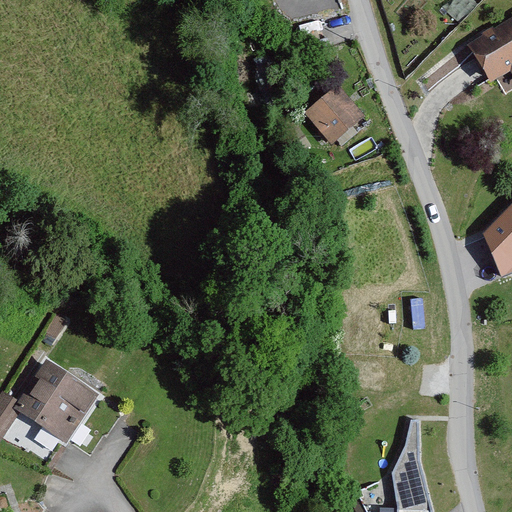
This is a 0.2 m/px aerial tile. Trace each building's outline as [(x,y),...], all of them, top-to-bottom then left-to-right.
[(511,25),(473,49),(496,87),(511,77),(511,25)] [(370,121),(342,90),(310,120),(339,150),(370,121)] [(511,215),(487,242),(503,280),(511,275),(511,215)] [(104,398),(51,364),(24,406),(6,394),(0,403),(0,443),(3,446),(23,417),(46,432),(39,442),(58,455),(67,442),(73,446),(104,398)] [(437,511),(424,466),(424,422),(408,422),(404,452),(390,477),(398,502),(399,511),(437,511)]
